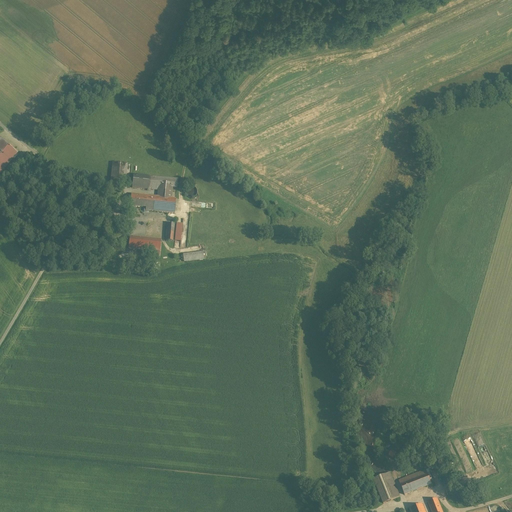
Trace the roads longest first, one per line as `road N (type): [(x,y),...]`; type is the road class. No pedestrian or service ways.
road 1 (track): [(136,231),(173,217),(197,135),(257,62),(382,28),(445,0)]
road 2 (unclassified): [(511,496),(459,510),(429,491),(361,511)]
